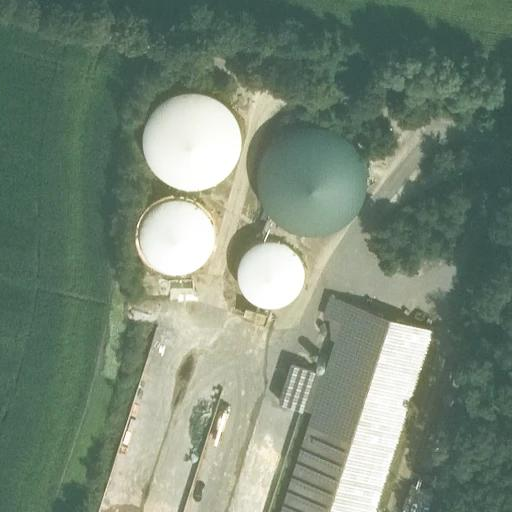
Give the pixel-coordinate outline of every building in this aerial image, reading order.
[(186,86),(178,88),(171,90),(164,94),(158,99),(153,104),(149,110),(145,117),(143,125),(142,132),(142,140),(143,147),(146,155),(149,162),(153,168),(159,173),(165,178),(172,182),(179,184),(186,185),(194,186),(202,185),(209,183),(216,179),(222,175),(228,170),(233,164),(237,158),(240,150),(241,143),(242,135),(241,128),(239,120),(236,113),(232,107),(228,101),(222,96),(215,92),(208,88),(201,87),(193,86),(186,86)] [(260,193),(270,213),(259,239),(249,246),(241,256),(238,269),(240,282),(247,293),(257,300),(269,303),(282,302),(293,295),(301,285),(304,273),(303,260),(297,249),(304,232),(325,231),(345,222),(360,206),(367,186),(366,164),(357,145),(340,130),(320,123),(298,125),(279,135),(264,151),(258,172),(260,193)] [(195,198),(186,195),(178,195),(169,196),(161,199),(154,205),(148,211),(144,219),(142,228),(143,237),(145,245),(149,253),(155,259),(163,264),(171,267),(180,268),(188,266),(197,263),(204,258),(209,251),(213,243),(215,234),(215,226),(212,217),(208,209),(202,203),(195,198)] [(373,511),(432,328),(330,296),(324,314),(330,316),(332,337),(338,339),(327,374),(316,371),(305,408),(315,411),(282,511),(373,511)] [(267,314),(248,309),(245,317),(264,323),(267,314)] [(314,367),(292,361),(279,401),(301,408),(314,367)] [(452,365),(441,401),(452,405),(464,368),(452,365)] [(470,418),(461,415),(458,424),(468,426),(470,418)]
